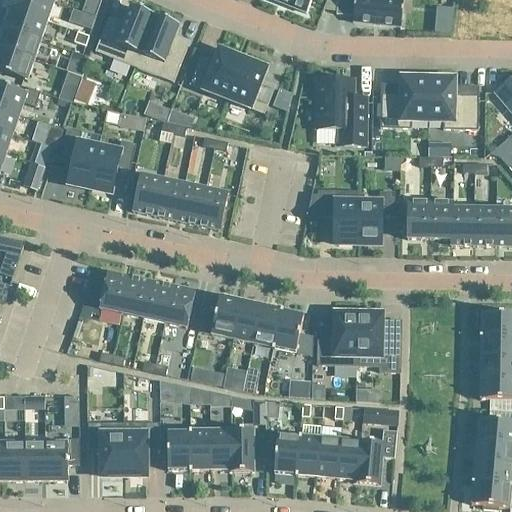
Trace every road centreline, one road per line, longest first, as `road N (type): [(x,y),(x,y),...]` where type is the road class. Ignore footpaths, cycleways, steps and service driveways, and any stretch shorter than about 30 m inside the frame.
road 1 (residential): [(511,284),(277,277),(0,211)]
road 2 (residential): [(511,48),(320,42),(207,0)]
